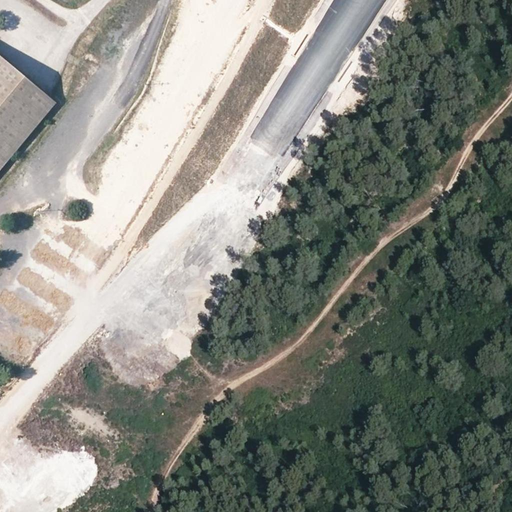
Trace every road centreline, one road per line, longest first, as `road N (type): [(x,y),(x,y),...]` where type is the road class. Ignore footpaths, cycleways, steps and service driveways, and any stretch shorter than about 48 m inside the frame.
road 1 (primary): [(0,488),(93,383),(202,238),(361,0)]
road 2 (track): [(150,511),(153,492),(225,390),(305,338),(401,223),(456,180),(479,131),(511,98)]
road 3 (track): [(165,0),(114,98),(26,192),(0,207)]
